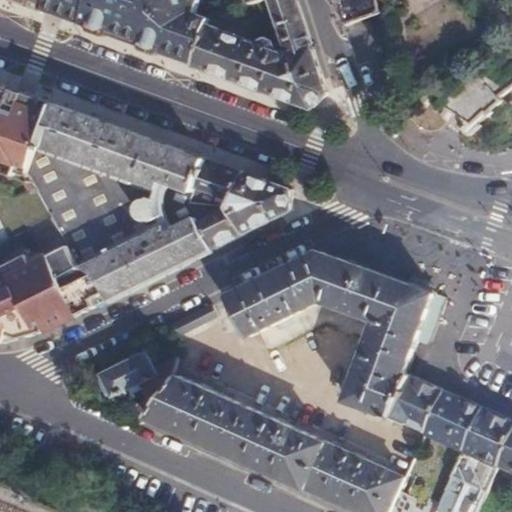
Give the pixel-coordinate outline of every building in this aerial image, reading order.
[(18,0),(47,11),(48,3),(49,0),(18,0)] [(49,0),(48,3),(84,16),(89,0),(49,0)] [(89,0),(84,16),(195,57),(207,24),(213,12),(234,5),(232,0),(89,0)] [(302,19),(295,0),(270,0),(291,54),(276,49),(275,39),(267,36),(260,38),(257,42),(207,24),(195,57),(193,64),(310,108),(327,91),(302,19)] [(339,0),(345,18),(378,10),(376,0),(339,0)] [(0,83),(0,171),(12,176),(13,172),(16,165),(33,171),(59,105),(0,83)] [(470,133),(500,105),(482,86),(452,113),(470,133)] [(33,171),(31,176),(33,180),(61,233),(75,252),(108,302),(213,249),(200,222),(190,202),(196,184),(205,158),(59,105),(33,171)] [(244,172),(205,158),(196,184),(233,199),(244,172)] [(16,165),(13,172),(33,180),(31,176),(33,171),(16,165)] [(291,189),(244,172),(233,199),(230,205),(231,206),(244,234),(291,210),(291,189)] [(213,249),(244,234),(231,206),(200,222),(213,249)] [(0,341),(1,342),(5,332),(12,335),(43,331),(67,323),(108,302),(75,252),(40,268),(35,259),(2,274),(0,273),(0,341)] [(390,422),(409,378),(405,377),(414,348),(430,298),(317,254),(229,297),(250,340),(275,327),(278,332),(291,326),(289,321),(321,304),(339,311),(337,318),(351,323),(355,317),(374,325),(344,404),(365,413),(362,422),(385,431),(390,422)] [(414,348),(425,352),(441,303),(430,298),(414,348)] [(211,306),(171,325),(179,336),(216,318),(211,306)] [(175,385),(177,377),(180,356),(155,368),(147,353),(102,375),(104,380),(99,382),(107,397),(112,394),(114,399),(133,392),(134,395),(145,391),(148,397),(153,406),(175,385)] [(143,417),(350,510),(370,465),(177,377),(175,385),(153,406),(143,417)] [(423,432),(440,394),(409,378),(390,422),(404,429),(407,424),(423,432)] [(432,511),(479,411),(440,394),(423,432),(401,479),(386,511),(432,511)] [(133,412),(143,417),(153,406),(148,397),(133,412)] [(432,511),(474,511),(494,470),(511,429),(511,425),(479,411),(432,511)] [(511,477),(511,429),(494,470),(511,477)] [(350,510),(354,511),(386,511),(401,479),(370,465),(350,510)]
